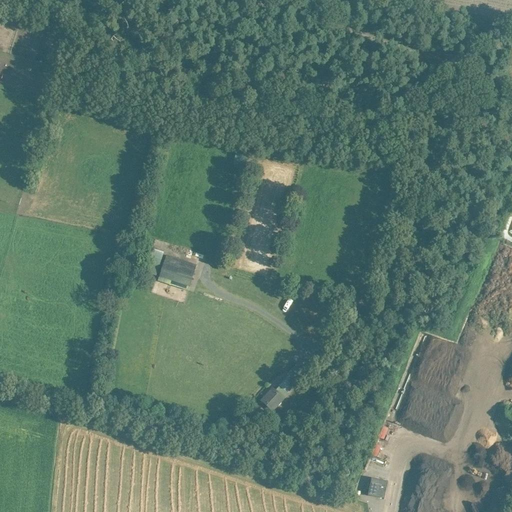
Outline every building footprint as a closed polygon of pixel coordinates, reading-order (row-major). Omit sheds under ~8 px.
[(159,269),(163,255),(151,252),(147,265),(159,269)] [(189,292),(197,266),(166,256),(158,282),(189,292)] [(353,357),(356,347),(346,344),(343,354),(342,356),(352,358),(353,357)] [(273,389),(270,391),(261,402),(272,412),(309,371),(301,364),(299,362),(277,385),(279,386),(275,391),(273,389)] [(371,479),(368,496),(380,499),(382,493),(385,493),(388,482),(371,479)]
